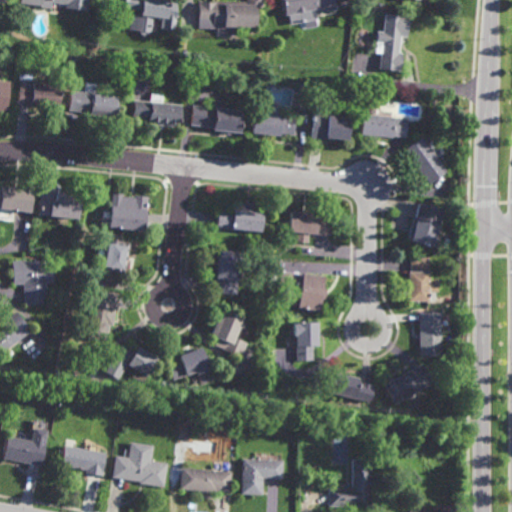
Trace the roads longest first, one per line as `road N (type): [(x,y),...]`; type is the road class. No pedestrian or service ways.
road 1 (primary): [(492,0),(481,511)]
road 2 (residential): [(0,150),(349,186),(368,208),(368,312)]
road 3 (residential): [(183,166),(171,291)]
